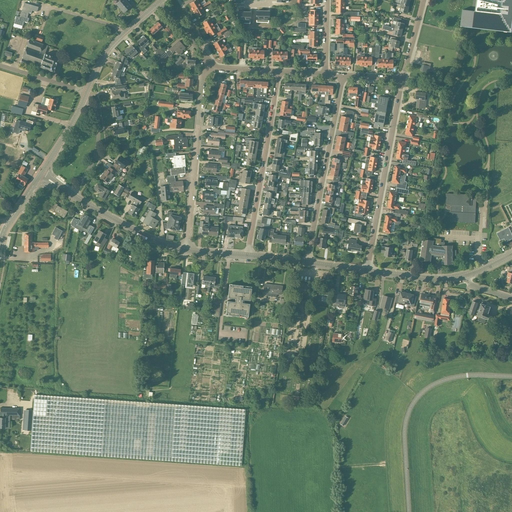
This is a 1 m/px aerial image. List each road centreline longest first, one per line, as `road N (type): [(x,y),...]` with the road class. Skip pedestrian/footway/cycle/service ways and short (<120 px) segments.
road 1 (unclassified): [(409,511),(404,424),(417,396),(456,377),(511,376)]
road 2 (residential): [(367,271),(402,80)]
road 3 (residential): [(306,263),(343,75)]
road 4 (residential): [(185,250),(210,62)]
road 5 (residential): [(247,255),(278,72)]
road 6 (track): [(261,257),(249,347),(188,341)]
road 7 (tertiary): [(185,250),(72,196)]
